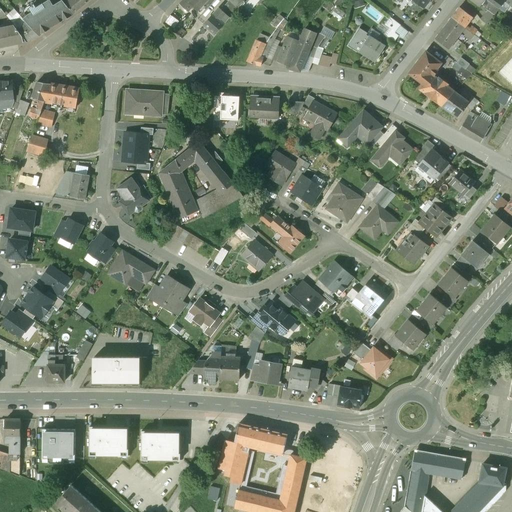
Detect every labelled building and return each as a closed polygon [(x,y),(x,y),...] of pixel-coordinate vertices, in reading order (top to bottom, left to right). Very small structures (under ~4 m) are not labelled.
[(50,0),(38,8),(34,11),(39,15),(50,28),(73,13),(64,3),(63,1),(62,2),(60,0),(50,0)] [(66,0),(64,3),(73,13),(81,6),(76,0),(66,0)] [(183,0),(179,5),(187,13),(193,7),(199,12),(204,7),(203,5),(208,0),(183,0)] [(208,0),(203,5),(204,7),(206,9),(213,0),(208,0)] [(229,0),(221,10),(229,18),(230,19),(242,4),(244,3),(246,5),(249,0),(229,0)] [(249,0),(246,5),(251,10),(259,0),(249,0)] [(430,0),(429,0),(411,0),(423,9),(430,0)] [(491,4),(486,0),(484,0),(482,3),(488,8),(491,4)] [(488,8),(482,3),(479,7),(485,12),(488,8)] [(492,4),(491,4),(488,8),(485,12),(483,15),(490,19),(498,8),(496,7),(492,4)] [(34,11),(33,9),(31,7),(24,13),(26,16),(23,20),(25,22),(39,36),(50,28),(39,15),(34,11)] [(472,17),(459,7),(451,18),(464,28),(466,26),(472,17)] [(218,8),(203,25),(215,35),(229,18),(221,10),(218,8)] [(23,20),(15,11),(8,17),(18,31),(24,24),(23,24),(25,22),(23,20)] [(490,19),(483,15),(480,19),(486,24),(490,19)] [(400,25),(390,18),(384,26),(388,29),(394,34),(394,33),(400,25)] [(464,28),(451,18),(443,29),(456,39),(462,31),(464,28)] [(9,19),(3,22),(5,29),(12,27),(14,26),(9,19)] [(280,23),(276,19),(271,24),(276,28),(277,27),(280,23)] [(25,22),(23,24),(24,24),(18,31),(20,35),(26,43),(39,36),(25,22)] [(18,31),(14,26),(12,27),(13,32),(12,34),(13,36),(20,35),(18,31)] [(477,31),(471,27),(470,29),(468,31),(473,35),(477,31)] [(5,29),(0,29),(0,48),(11,46),(9,37),(7,28),(5,29)] [(376,60),(384,47),(366,36),(367,33),(359,28),(348,47),(359,54),(360,52),(367,56),(368,55),(376,60)] [(394,34),(388,29),(384,35),(393,42),(398,36),(394,33),(394,34)] [(456,39),(443,29),(435,39),(448,49),(456,39)] [(268,38),(265,44),(270,46),(273,48),(280,34),(277,32),(274,30),(268,38)] [(321,30),(314,48),(317,49),(317,48),(327,34),(321,30)] [(314,37),(302,31),(300,37),(299,39),(311,44),(314,37)] [(473,35),(468,31),(466,34),(464,36),(470,40),(473,35)] [(268,38),(259,34),(257,40),(265,44),(268,38)] [(13,36),(9,37),(11,46),(26,43),(20,35),(13,36)] [(283,49),(279,60),(284,62),(283,64),(289,66),(298,43),(287,39),(283,49)] [(311,44),(299,39),(298,43),(289,66),(288,69),(299,72),(311,44)] [(265,44),(257,40),(247,62),(256,65),(261,66),(262,60),(259,58),(261,53),(265,44)] [(265,44),(261,53),(266,55),(270,46),(265,44)] [(283,49),(277,46),(273,58),(279,60),(283,49)] [(439,77),(437,79),(434,76),(438,71),(436,70),(441,63),(425,52),(409,74),(423,85),(419,89),(424,93),(423,94),(436,104),(437,103),(441,106),(453,92),(446,86),(448,84),(439,77)] [(330,59),(320,56),(318,66),(328,69),(329,65),(335,66),(337,56),(331,55),(330,59)] [(511,56),(497,73),(511,86),(511,56)] [(474,70),(461,59),(457,63),(471,74),(474,70)] [(471,74),(457,63),(454,68),(467,79),(471,74)] [(12,82),(0,82),(0,98),(0,99),(14,98),(13,91),(12,82)] [(50,84),(37,82),(32,97),(40,100),(44,102),(47,93),(50,84)] [(63,87),(50,84),(47,93),(44,102),(51,103),(59,104),(63,87)] [(79,89),(63,87),(59,104),(71,107),(75,107),(79,89)] [(141,91),(128,90),(127,98),(126,98),(125,111),(144,113),(144,115),(161,116),(161,115),(163,96),(161,96),(141,95),(141,91)] [(23,91),(13,91),(14,98),(14,102),(19,103),(20,100),(23,91)] [(510,96),(501,91),(495,101),(504,106),(510,96)] [(467,102),(453,92),(441,106),(456,117),(464,106),(467,102)] [(221,93),(221,96),(220,114),(220,118),(239,119),(240,94),(221,93)] [(170,95),(162,94),(161,96),(163,96),(161,115),(168,115),(170,95)] [(308,96),(302,107),(308,110),(313,101),(313,102),(314,100),(308,96)] [(279,99),(252,97),(251,116),(278,117),(279,99)] [(478,102),(471,97),(467,102),(464,106),(471,111),(478,102)] [(14,98),(0,99),(0,107),(12,107),(14,103),(14,102),(14,98)] [(29,104),(20,100),(19,103),(15,112),(25,116),(29,104)] [(313,102),(313,101),(308,110),(303,118),(316,125),(310,136),(319,141),(325,130),(328,132),(337,115),(313,102)] [(51,103),(44,102),(41,111),(48,112),(51,103)] [(305,102),(290,102),(288,115),(298,115),(302,107),(305,102)] [(36,109),(32,108),(29,116),(37,119),(41,111),(36,109)] [(48,112),(41,111),(37,119),(36,124),(54,128),(58,115),(48,112)] [(382,127),(363,111),(338,139),(347,147),(357,136),(367,145),(378,132),(382,127)] [(474,122),(467,117),(464,122),(472,127),(474,122)] [(483,120),(477,117),(474,122),(472,127),(484,136),(491,126),(487,123),(483,120)] [(472,127),(464,122),(460,130),(480,142),(481,142),(484,136),(472,127)] [(392,126),(384,135),(389,139),(395,131),(395,132),(397,130),(392,126)] [(395,132),(395,131),(389,139),(372,160),(380,167),(390,155),(401,164),(413,150),(402,141),(404,139),(395,132)] [(147,150),(149,135),(141,134),(125,132),(124,147),(147,150)] [(378,132),(367,145),(371,149),(383,136),(378,132)] [(48,141),(31,136),(26,151),(44,157),(48,141)] [(210,157),(198,142),(188,151),(195,160),(205,174),(217,165),(221,162),(214,154),(210,157)] [(424,145),(412,159),(415,161),(419,165),(431,150),(424,145)] [(146,164),(147,150),(124,147),(122,162),(138,163),(146,164)] [(431,150),(419,165),(435,178),(447,164),(431,150)] [(188,151),(160,173),(179,218),(195,211),(177,169),(195,160),(188,151)] [(295,164),(275,152),(269,161),(275,165),(267,177),(282,187),(291,171),(296,165),(295,164)] [(305,161),(299,158),(295,164),(296,165),(291,171),(296,174),(301,167),(305,161)] [(412,159),(406,167),(409,169),(415,161),(412,159)] [(447,164),(435,178),(440,182),(452,167),(447,164)] [(217,165),(205,174),(219,191),(232,183),(223,172),(222,172),(217,165)] [(296,174),(293,180),(298,183),(303,176),(306,170),(301,167),(296,174)] [(474,183),(459,171),(449,184),(464,196),(469,199),(476,191),(471,187),(474,183)] [(75,174),(66,172),(55,193),(59,194),(71,197),(75,174)] [(89,176),(75,174),(71,197),(85,199),(89,176)] [(322,188),(303,176),(298,183),(292,193),(311,205),(322,188)] [(131,179),(117,189),(125,199),(138,189),(131,179)] [(219,191),(195,204),(203,219),(243,197),(232,183),(219,191)] [(377,183),(367,195),(373,200),(374,200),(384,187),(377,183)] [(362,199),(339,184),(332,194),(335,196),(326,209),(347,223),(362,199)] [(384,187),(374,200),(380,205),(390,192),(384,187)] [(125,199),(120,202),(129,215),(135,211),(135,212),(138,212),(140,211),(141,207),(148,201),(139,188),(138,189),(125,199)] [(446,206),(435,198),(431,203),(433,205),(434,204),(442,211),(446,206)] [(501,198),(494,207),(500,212),(507,203),(501,198)] [(442,211),(434,204),(433,205),(426,214),(443,228),(451,218),(442,211)] [(397,223),(377,207),(359,228),(374,240),(383,228),(389,233),(397,223)] [(500,212),(494,207),(490,213),(494,216),(499,220),(503,215),(500,212)] [(35,213),(11,209),(8,227),(19,229),(31,231),(32,231),(35,213)] [(256,213),(245,224),(250,228),(261,217),(256,213)] [(443,228),(426,214),(419,223),(425,228),(436,237),(443,228)] [(499,220),(494,216),(482,232),(497,244),(509,228),(499,220)] [(274,221),(268,217),(265,221),(270,225),(274,221)] [(291,229),(277,217),(274,221),(270,225),(284,237),(278,243),(290,253),(304,236),(293,227),(291,229)] [(82,226),(69,219),(67,223),(60,237),(61,237),(74,244),(82,226)] [(419,223),(415,219),(411,225),(421,233),(425,228),(419,223)] [(61,220),(53,235),(60,239),(61,237),(60,237),(67,223),(61,220)] [(183,244),(189,233),(173,224),(167,234),(183,244)] [(250,228),(245,224),(239,229),(251,240),(256,234),(250,228)] [(421,233),(411,225),(407,230),(411,233),(417,238),(421,233)] [(215,249),(189,233),(183,244),(208,259),(215,249)] [(417,238),(411,233),(396,251),(413,265),(420,256),(421,256),(425,252),(424,252),(428,247),(417,238)] [(100,234),(95,242),(93,242),(90,246),(90,248),(87,252),(100,261),(100,260),(110,247),(113,243),(100,234)] [(17,241),(9,240),(7,257),(24,260),(27,242),(17,241)] [(272,255),(255,241),(241,256),(259,271),(272,255)] [(488,255),(472,242),(461,256),(471,264),(477,269),(488,255)] [(110,247),(100,260),(106,265),(116,251),(110,247)] [(228,252),(222,248),(220,252),(214,262),(219,266),(228,252)] [(220,252),(215,249),(208,259),(214,262),(220,252)] [(154,271),(123,252),(109,274),(126,284),(133,272),(141,277),(139,280),(146,284),(154,271)] [(503,258),(494,252),(491,256),(499,263),(503,258)] [(471,264),(461,256),(455,263),(464,271),(465,271),(471,264)] [(334,262),(319,280),(332,291),(337,295),(337,294),(343,287),(344,288),(352,277),(334,262)] [(69,279),(51,267),(42,279),(46,282),(60,292),(69,279)] [(461,275),(451,268),(437,285),(446,293),(454,299),(455,298),(468,282),(461,275)] [(465,271),(464,271),(461,275),(468,282),(470,284),(474,279),(465,271)] [(189,289),(167,276),(160,288),(154,298),(155,299),(174,310),(175,311),(182,301),(189,289)] [(332,291),(319,280),(315,285),(325,293),(328,296),(332,291)] [(360,292),(355,297),(356,298),(366,306),(361,311),(369,318),(387,296),(369,281),(360,292)] [(60,292),(46,282),(43,287),(49,292),(56,297),(60,292)] [(302,282),(295,291),(292,289),(285,296),(294,304),(306,314),(312,308),(315,310),(323,301),(324,300),(321,298),(302,282)] [(160,288),(155,284),(147,298),(153,301),(155,299),(154,298),(160,288)] [(354,287),(347,296),(353,301),(356,298),(355,297),(360,292),(354,287)] [(33,288),(22,304),(27,308),(36,315),(41,318),(50,305),(53,302),(46,297),(33,288)] [(56,297),(49,292),(46,297),(53,302),(50,305),(58,310),(64,302),(56,297)] [(328,296),(325,293),(321,298),(324,300),(323,301),(331,307),(335,302),(328,296)] [(454,299),(446,293),(443,297),(452,305),(456,300),(455,298),(454,299)] [(285,296),(283,294),(279,299),(289,308),(294,304),(285,296)] [(439,302),(430,294),(416,311),(425,319),(433,325),(446,309),(447,308),(439,302)] [(452,305),(443,297),(439,302),(447,308),(446,309),(448,310),(452,305)] [(219,314),(199,299),(190,311),(197,316),(194,320),(200,325),(203,321),(210,326),(217,318),(219,314)] [(188,304),(182,301),(175,311),(174,310),(173,313),(178,317),(188,304)] [(272,302),(266,309),(264,307),(255,316),(255,317),(262,323),(267,328),(269,326),(278,333),(284,326),(288,330),(295,321),(272,302)] [(36,315),(27,308),(23,313),(33,320),(36,315)] [(23,313),(19,310),(15,315),(29,325),(33,320),(23,313)] [(15,315),(11,312),(2,324),(10,330),(11,332),(14,334),(16,334),(21,337),(29,325),(15,315)] [(255,316),(252,314),(248,319),(258,328),(262,323),(255,317),(255,316)] [(217,318),(210,326),(205,332),(210,337),(222,322),(217,318)] [(433,325),(425,319),(421,323),(431,331),(435,326),(433,325)] [(396,335),(396,336),(404,342),(413,350),(426,334),(409,320),(396,335)] [(396,335),(395,334),(388,343),(397,350),(404,342),(396,336),(396,335)] [(85,341),(77,356),(84,360),(92,345),(85,341)] [(361,343),(353,353),(362,361),(371,350),(361,343)] [(236,348),(221,347),(221,353),(221,357),(226,357),(226,355),(236,355),(236,348)] [(362,361),(360,363),(376,376),(388,360),(373,347),(371,350),(362,361)] [(44,352),(34,366),(48,366),(48,356),(49,356),(49,352),(44,352)] [(221,353),(212,352),(212,356),(206,362),(204,364),(204,374),(203,378),(209,379),(209,383),(216,383),(216,379),(220,379),(221,357),(221,353)] [(236,355),(226,355),(226,357),(221,357),(220,379),(239,380),(241,358),(235,358),(236,355)] [(64,382),(64,365),(55,366),(55,356),(49,356),(48,356),(48,366),(48,377),(47,377),(46,378),(45,378),(45,379),(45,380),(46,381),(46,382),(48,383),(55,383),(55,382),(64,382)] [(147,358),(140,358),(92,358),(92,384),(140,384),(140,369),(140,367),(147,358)] [(388,360),(376,376),(378,377),(391,361),(388,360)] [(281,364),(262,361),(261,366),(258,381),(277,385),(281,364)] [(197,362),(188,373),(204,374),(204,364),(206,362),(197,362)] [(261,366),(255,365),(251,380),(258,381),(261,366)] [(310,371),(292,368),(288,387),(289,387),(289,386),(298,388),(308,390),(308,386),(311,371),(310,371)] [(320,371),(311,369),(310,371),(311,371),(308,386),(316,387),(318,386),(320,371)] [(316,387),(314,390),(319,394),(327,385),(322,381),(318,386),(316,387)] [(340,386),(329,384),(327,395),(338,397),(340,387),(340,386)] [(362,391),(340,387),(338,397),(337,405),(359,409),(362,391)] [(21,419),(6,419),(6,420),(5,420),(5,437),(6,437),(6,443),(10,443),(10,454),(20,454),(21,419)] [(254,428),(239,424),(234,443),(248,447),(249,447),(254,428)] [(89,456),(129,456),(129,427),(88,428),(89,456)] [(288,435),(254,428),(249,447),(263,450),(261,457),(273,460),(274,453),(283,455),(283,454),(288,435)] [(43,430),(42,463),(58,463),(58,459),(75,459),(75,430),(43,430)] [(141,431),(141,460),(180,461),(181,432),(141,431)] [(248,447),(234,443),(224,441),(218,466),(226,468),(225,472),(231,474),(230,480),(239,483),(248,447)] [(0,452),(0,468),(19,477),(20,454),(10,454),(10,456),(0,452)] [(465,461),(415,452),(412,470),(430,473),(430,474),(462,480),(465,461)] [(306,459),(291,455),(280,500),(295,504),(306,459)] [(506,468),(483,464),(479,483),(502,486),(502,485),(506,468)] [(430,473),(412,470),(405,507),(404,511),(422,511),(426,495),(430,474),(430,473)] [(484,511),(505,491),(504,491),(505,486),(502,485),(502,486),(479,483),(450,511),(484,511)] [(100,511),(71,485),(55,503),(65,511),(100,511)] [(280,500),(239,491),(235,508),(252,511),(293,511),(295,504),(280,500)] [(443,511),(426,495),(422,511),(443,511)]
